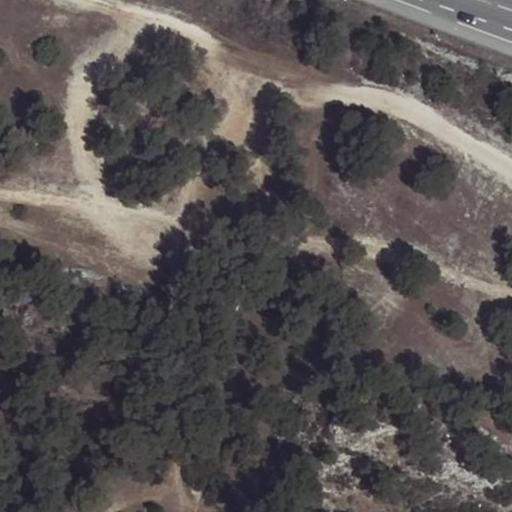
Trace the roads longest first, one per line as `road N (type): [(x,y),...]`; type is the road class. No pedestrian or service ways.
road 1 (track): [(150,11),(97,56),(73,108),(110,219),(167,217),(222,147),(237,63),(194,34)]
road 2 (track): [(167,217),(295,232),(511,297)]
road 3 (track): [(511,168),(373,91),(315,100),(237,63)]
